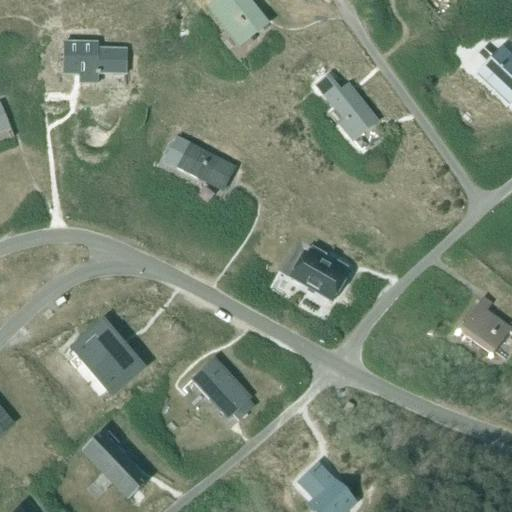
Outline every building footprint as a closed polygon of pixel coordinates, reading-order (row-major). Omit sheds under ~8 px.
[(238,48),(266,25),(246,0),(219,0),(208,9),(238,48)] [(482,50),(477,55),(491,69),(482,79),(504,100),(511,92),(511,59),(501,49),(491,58),(482,50)] [(125,76),(125,51),(67,50),(67,61),(79,61),(79,85),(96,86),(97,76),(125,76)] [(326,77),(314,86),(322,96),(341,120),(342,122),(339,125),(351,140),(353,142),(376,124),(347,87),(339,93),(334,87),(326,77)] [(0,106),(0,134),(10,131),(0,106)] [(223,189),(234,169),(176,139),(166,160),(176,165),(175,169),(197,180),(199,177),(223,189)] [(331,303),(345,278),(343,277),(348,269),(343,266),(333,260),(328,268),(304,254),(290,279),(331,303)] [(482,299),(458,333),(492,356),(508,333),(511,335),(511,326),(510,329),(486,312),(491,306),(482,299)] [(80,343),(74,349),(112,395),(140,372),(101,326),(80,343)] [(206,368),(191,382),(227,421),(232,416),(238,422),(252,408),(247,402),(249,399),(248,398),(248,399),(213,361),(206,368)] [(353,406),(346,403),(343,410),(349,414),(353,406)] [(0,436),(13,426),(0,410),(0,436)] [(80,453),(127,502),(147,484),(115,449),(118,445),(107,434),(103,437),(100,434),(80,453)] [(317,465),(297,484),(314,502),(307,509),(309,511),(345,511),(354,504),(317,465)]
